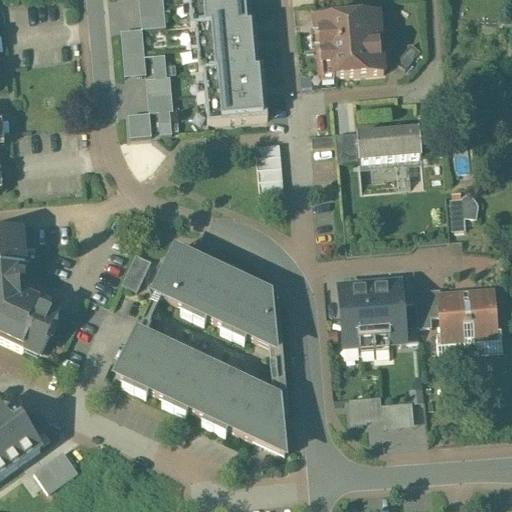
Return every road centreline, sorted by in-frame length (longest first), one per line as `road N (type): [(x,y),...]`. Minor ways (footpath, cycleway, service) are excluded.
road 1 (residential): [(291,273),(247,238),(154,209),(122,179),(104,125),(94,0)]
road 2 (residential): [(0,391),(188,470),(201,489),(225,501),(320,486)]
road 3 (residential): [(320,486),(304,304),(291,273)]
road 4 (residential): [(294,101),(411,90),(434,58),(428,0)]
road 5 (residential): [(320,486),(511,470)]
road 6 (residential): [(291,273),(303,247),(294,101)]
